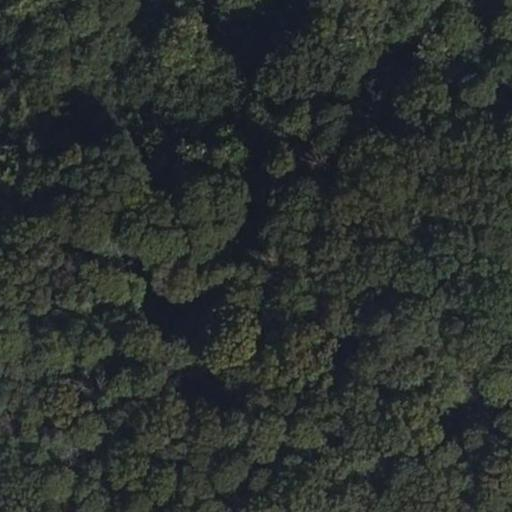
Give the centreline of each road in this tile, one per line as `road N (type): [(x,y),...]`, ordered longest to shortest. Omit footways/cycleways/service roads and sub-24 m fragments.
road 1 (track): [(305,336),(409,282),(471,231),(511,175)]
road 2 (track): [(120,511),(196,401),(305,336)]
